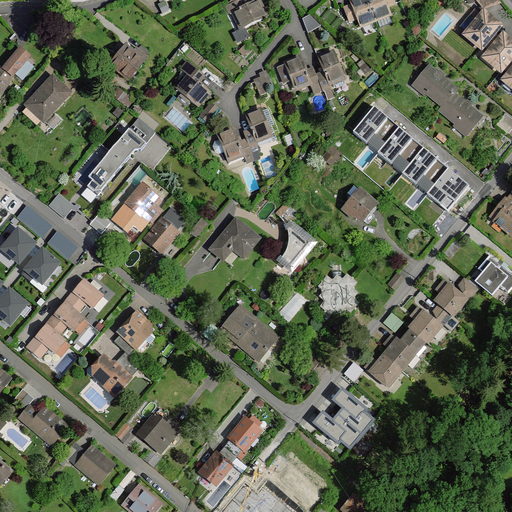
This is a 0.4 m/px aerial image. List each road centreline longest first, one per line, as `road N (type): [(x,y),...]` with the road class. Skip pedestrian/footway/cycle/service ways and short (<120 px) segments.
road 1 (residential): [(511,157),(295,418),(0,172)]
road 2 (residential): [(192,511),(0,351)]
